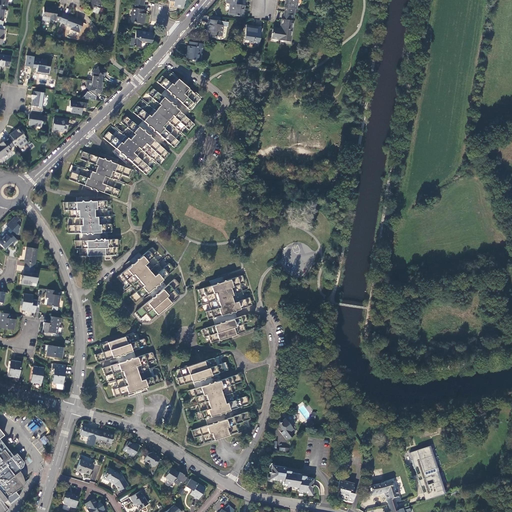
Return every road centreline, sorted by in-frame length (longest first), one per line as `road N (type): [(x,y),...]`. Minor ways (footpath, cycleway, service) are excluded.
road 1 (residential): [(72,408),(80,358),(74,297),(53,245),(21,199)]
road 2 (residential): [(72,408),(132,425),(226,483)]
road 3 (residential): [(41,171),(158,56)]
road 4 (residential): [(275,358),(278,383),(226,483)]
road 5 (unclassified): [(158,56),(220,95),(248,144)]
